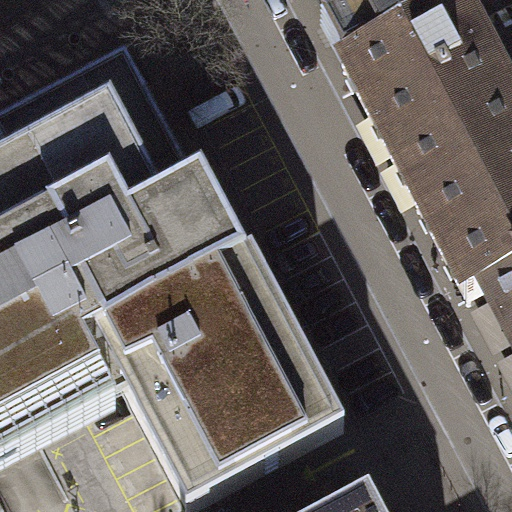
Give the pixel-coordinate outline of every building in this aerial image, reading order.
[(325,0),(336,20),(323,32),(344,71),(458,8),(453,0),(325,0)] [(511,0),(472,0),(458,8),(344,71),(412,200),(469,307),(484,298),(511,282),(511,0)] [(102,344),(244,270),(199,183),(187,189),(124,68),(0,132),(0,461),(128,395),(102,344)] [(102,344),(128,395),(189,511),(200,511),(334,442),(244,270),(102,344)] [(511,282),(484,298),(511,351),(511,282)]
